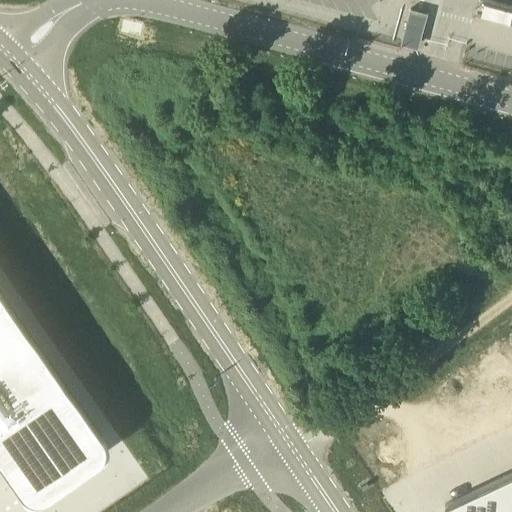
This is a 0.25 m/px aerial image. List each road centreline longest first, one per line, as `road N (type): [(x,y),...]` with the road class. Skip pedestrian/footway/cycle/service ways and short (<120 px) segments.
road 1 (tertiary): [(295,451),(83,145),(12,58)]
road 2 (unclassified): [(511,98),(128,0)]
road 3 (track): [(295,451),(511,301)]
road 4 (unclassified): [(167,511),(245,466),(295,451)]
